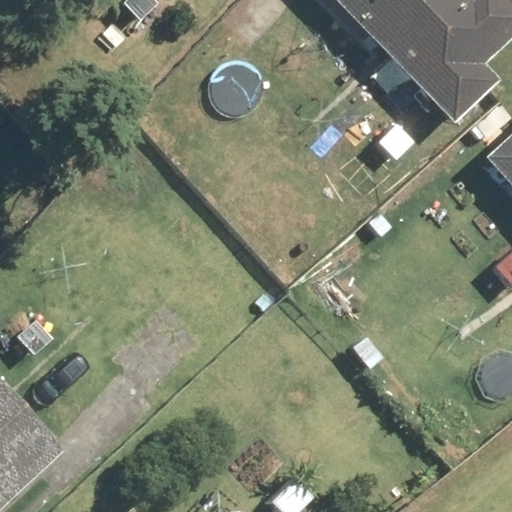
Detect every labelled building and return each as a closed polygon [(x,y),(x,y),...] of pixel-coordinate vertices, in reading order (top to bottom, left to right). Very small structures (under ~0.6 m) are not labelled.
[(496,80),(481,62),(511,30),(511,13),(497,0),(344,0),(451,120),(496,80)] [(383,179),(416,145),(386,117),(353,150),(383,179)] [(511,128),(485,153),(511,183),(511,128)] [(499,300),(511,287),(511,249),(502,238),(470,269),(499,300)] [(0,497),(62,439),(0,373),(0,497)]
